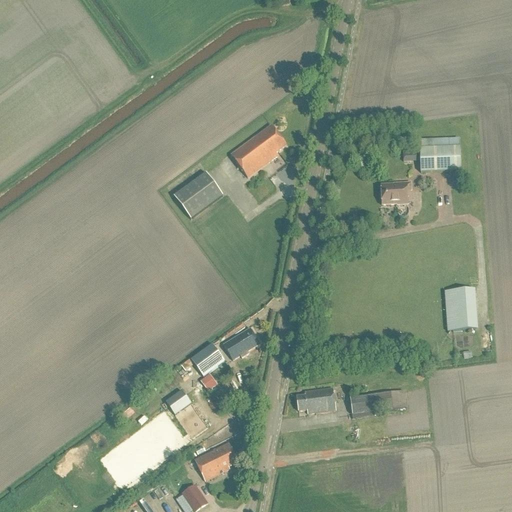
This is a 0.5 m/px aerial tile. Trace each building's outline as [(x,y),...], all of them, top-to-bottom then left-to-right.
[(248,180),(279,158),(277,155),(287,148),(271,127),(231,157),(248,180)] [(420,175),(461,174),(460,149),(420,150),(420,175)] [(172,200),(190,223),(222,199),(205,176),(172,200)] [(398,206),(398,208),(408,208),(408,205),(413,205),(412,185),(380,187),(381,207),(398,206)] [(482,331),(479,290),(448,292),(450,333),(482,331)] [(259,347),(252,335),(250,336),(248,332),(225,345),(234,361),(259,347)] [(224,364),(210,345),(188,362),(202,380),(224,364)] [(207,393),(216,386),(209,376),(200,383),(207,393)] [(307,412),(308,415),(336,412),(333,391),(305,394),(305,397),(297,398),(299,413),(307,412)] [(191,406),(182,393),(166,405),(175,418),(191,406)] [(404,393),(350,400),(352,417),(407,409),(404,393)] [(238,464),(228,445),(195,462),(206,483),(230,471),(229,468),(238,464)] [(195,452),(198,458),(205,454),(203,449),(195,452)] [(182,496),(192,511),(200,511),(208,507),(195,487),(182,496)]
